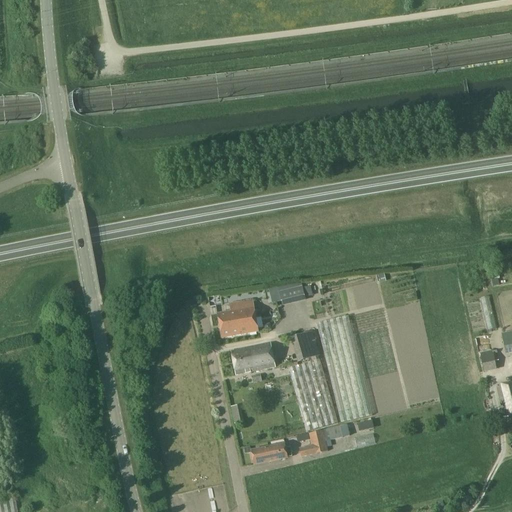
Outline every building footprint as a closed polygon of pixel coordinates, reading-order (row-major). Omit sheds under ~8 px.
[(511,270),(491,274),(492,286),(511,283),(511,270)] [(282,305),(305,299),(305,296),(312,294),(310,287),(303,288),(301,283),(278,288),(282,305)] [(490,297),(482,298),(483,317),(491,317),(490,297)] [(222,339),(258,333),(253,300),(229,304),(231,313),(218,315),(222,339)] [(341,424),(372,416),(348,316),(333,320),(317,324),(341,424)] [(507,353),(511,352),(511,331),(502,333),(505,354),(507,353)] [(301,362),(319,356),(312,333),(294,338),(301,362)] [(236,376),(275,368),(271,344),(231,352),(236,376)] [(493,351),(480,354),(484,372),(497,369),(493,351)] [(289,369),(290,374),(307,432),(338,423),(320,360),(289,369)] [(503,418),(511,415),(511,383),(497,387),(503,418)] [(240,405),(232,407),(234,423),(243,421),(240,405)] [(340,427),(323,431),(326,442),(342,438),(340,427)] [(328,452),(326,442),(323,431),(308,434),(311,446),(299,449),(301,458),(328,452)] [(363,441),(356,442),(357,447),(376,444),(374,434),(362,436),(363,441)] [(286,449),(285,445),(251,452),(254,465),(288,458),(292,457),(290,448),(286,449)] [(17,511),(15,498),(0,500),(0,511),(17,511)]
